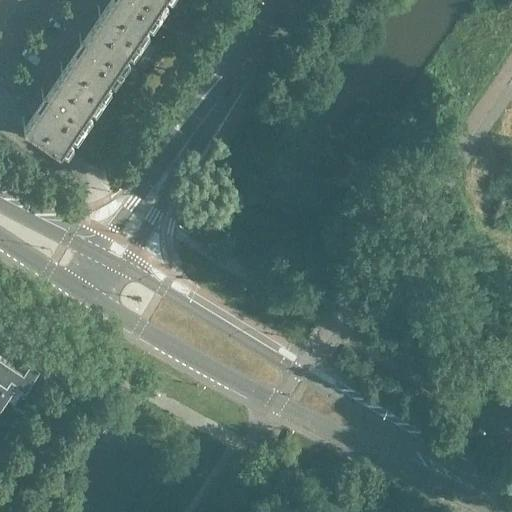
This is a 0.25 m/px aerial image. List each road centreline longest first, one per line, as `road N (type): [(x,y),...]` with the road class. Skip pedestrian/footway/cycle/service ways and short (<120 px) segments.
road 1 (tertiary): [(511,498),(123,267)]
road 2 (tertiary): [(98,306),(486,511)]
road 3 (tertiary): [(241,66),(94,252)]
road 4 (tertiary): [(123,267),(241,66)]
